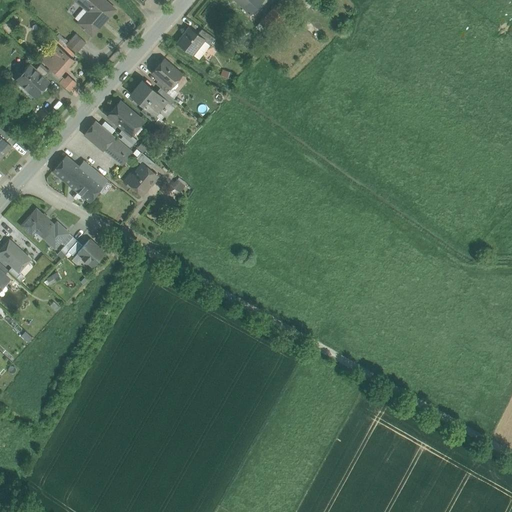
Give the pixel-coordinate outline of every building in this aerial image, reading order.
[(114,9),(103,0),(75,0),(84,7),(85,8),(87,5),(91,8),(79,22),(78,23),(92,35),(114,9)] [(234,0),(243,8),(250,0),(234,0)] [(250,0),(243,8),(250,15),(263,0),(250,0)] [(303,0),(300,4),(306,10),(314,0),(303,0)] [(84,7),(76,1),(73,5),(80,12),(84,7)] [(80,12),(74,18),(79,22),(91,8),(87,5),(85,8),(84,7),(80,12)] [(275,5),(259,23),(273,35),(289,17),(275,5)] [(240,25),(239,23),(233,27),(236,30),(238,33),(243,28),(240,25)] [(241,23),(240,25),(243,28),(238,33),(236,30),(234,33),(241,38),(248,27),(241,23)] [(273,35),(259,23),(256,26),(269,39),(273,35)] [(197,34),(189,27),(177,42),(192,54),(203,39),(204,39),(197,34)] [(214,38),(201,29),(197,34),(204,39),(210,44),(214,38)] [(85,42),(76,33),(66,44),(76,53),(85,42)] [(64,35),(60,39),(64,43),(69,38),(64,35)] [(203,39),(192,54),(198,59),(210,44),(204,39),(203,39)] [(73,61),(55,45),(49,52),(53,56),(46,63),(51,67),(60,75),(73,61)] [(182,74),(164,59),(152,73),(159,79),(168,86),(172,81),(176,81),(182,74)] [(35,69),(29,64),(23,72),(25,73),(18,81),(35,97),(48,82),(43,77),(35,69)] [(47,72),(39,65),(35,69),(43,77),(47,72)] [(60,75),(51,67),(47,72),(59,82),(63,77),(60,75)] [(61,84),(75,89),(79,79),(66,74),(61,84)] [(168,86),(159,79),(155,83),(161,88),(166,92),(170,88),(170,87),(168,86)] [(157,93),(142,80),(131,94),(145,107),(152,113),(153,112),(164,99),(157,93)] [(166,92),(161,88),(157,93),(164,99),(170,105),(175,100),(166,92)] [(143,121),(120,101),(108,116),(123,128),(131,135),(143,121)] [(152,113),(145,107),(141,111),(154,122),(158,117),(153,112),(152,113)] [(52,115),(44,108),(36,117),(44,124),(52,115)] [(133,152),(95,121),(83,135),(103,151),(104,149),(123,165),(133,152)] [(10,136),(0,127),(0,135),(6,141),(10,136)] [(131,135),(123,128),(119,133),(133,145),(137,140),(131,135)] [(6,141),(0,135),(0,153),(1,155),(11,145),(6,141)] [(144,141),(139,146),(146,151),(150,145),(144,141)] [(155,163),(141,152),(135,159),(142,164),(143,163),(150,169),(155,163)] [(79,166),(66,156),(52,171),(68,184),(81,168),(79,166)] [(93,169),(83,161),(79,166),(81,168),(88,174),(93,169)] [(142,164),(128,181),(142,193),(157,175),(150,169),(143,163),(142,164)] [(88,174),(81,168),(68,184),(89,202),(102,186),(96,181),(88,174)] [(93,169),(88,174),(96,181),(101,175),(93,169)] [(101,175),(96,181),(102,186),(107,180),(101,175)] [(177,194),(187,185),(180,177),(170,186),(177,194)] [(56,224),(37,207),(19,227),(32,238),(36,233),(43,239),(56,224)] [(30,259),(9,240),(0,250),(0,254),(18,271),(30,259)] [(89,240),(78,252),(83,257),(82,258),(87,262),(87,261),(93,265),(104,253),(89,240)] [(68,251),(72,255),(82,245),(77,241),(68,251)] [(0,271),(4,275),(8,271),(0,263),(0,271)] [(0,287),(8,279),(4,275),(0,271),(0,287)]
